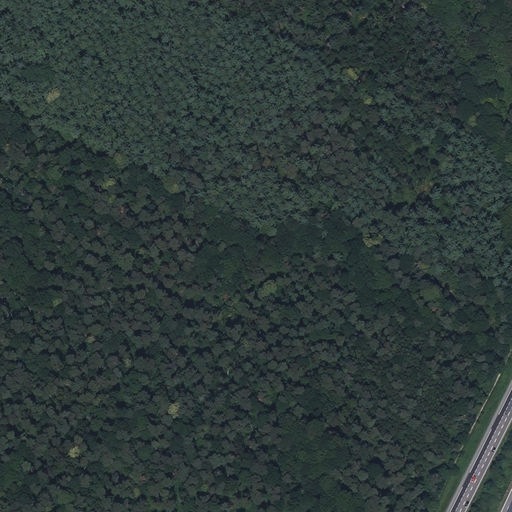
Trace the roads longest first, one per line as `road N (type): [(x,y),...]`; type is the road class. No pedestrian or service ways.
road 1 (track): [(429,511),(511,347)]
road 2 (trunk): [(511,403),(458,511)]
